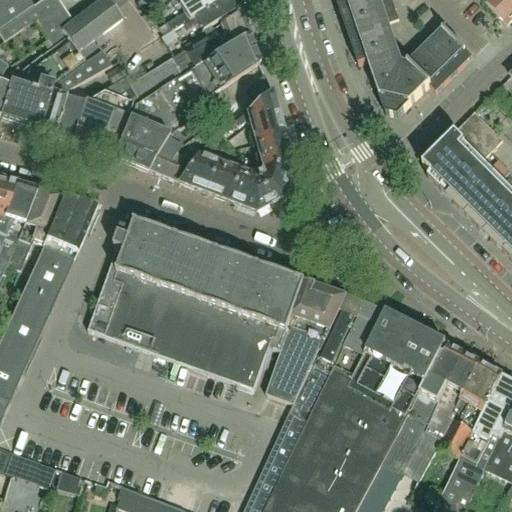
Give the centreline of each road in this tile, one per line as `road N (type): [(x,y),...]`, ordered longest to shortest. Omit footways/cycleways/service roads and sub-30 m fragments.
road 1 (residential): [(358,204),(308,238),(283,241),(0,150)]
road 2 (secondary): [(273,0),(323,141),(358,204)]
road 3 (secondary): [(358,204),(394,248),(511,339)]
road 4 (secondary): [(382,181),(330,104),(298,0)]
road 5 (secondary): [(511,312),(382,181)]
road 6 (residential): [(382,181),(499,66)]
